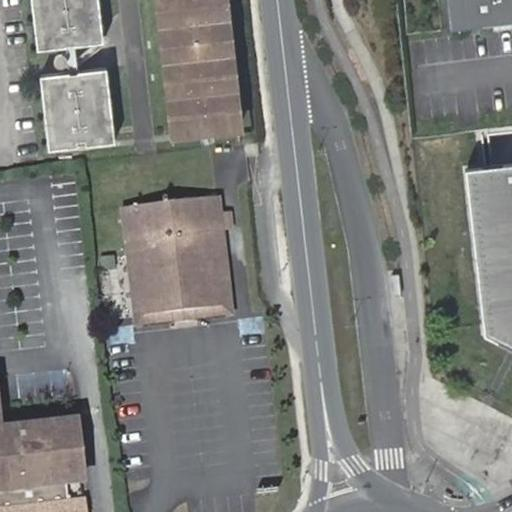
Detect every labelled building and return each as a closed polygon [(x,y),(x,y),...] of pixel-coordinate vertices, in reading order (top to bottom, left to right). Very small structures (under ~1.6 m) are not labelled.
[(73,31),(74,39),(101,35),(97,0),(30,0),(36,43),(64,40),(63,33),(73,31)] [(158,0),(173,127),(238,120),(224,0),(158,0)] [(511,0),(441,0),(446,29),(511,20),(511,0)] [(77,70),(77,64),(74,39),(73,31),(63,33),(64,40),(67,65),(67,71),(77,70)] [(104,61),(77,64),(77,70),(67,71),(67,65),(38,69),(47,144),(75,140),(75,135),(85,134),(86,139),(113,135),(104,61)] [(511,163),(462,169),(479,331),(493,338),(497,330),(511,336),(511,163)] [(218,194),(122,205),(128,250),(135,249),(142,311),(173,308),(175,317),(183,316),(192,315),(191,305),(223,301),(216,239),(222,239),(221,226),(220,210),(218,194)] [(229,209),(220,210),(221,226),(231,225),(229,209)] [(223,301),(191,305),(192,315),(231,311),(222,239),(216,239),(223,301)] [(142,311),(135,249),(128,250),(136,322),(175,317),(173,308),(142,311)] [(511,336),(497,330),(493,338),(511,347),(511,336)] [(0,511),(86,511),(85,496),(70,498),(68,478),(83,476),(76,418),(0,427),(0,511)]
